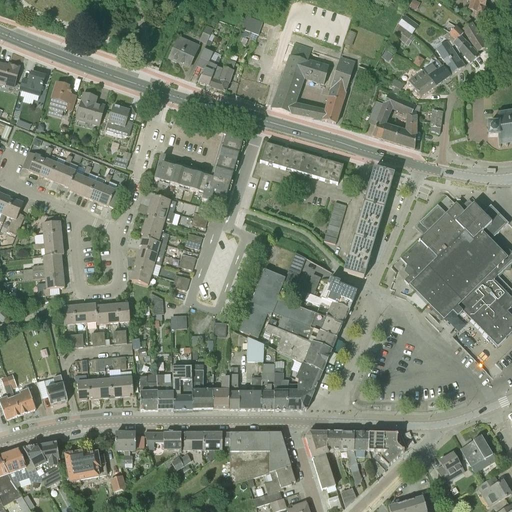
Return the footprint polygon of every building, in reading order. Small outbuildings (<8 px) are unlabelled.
[(420,4),(413,0),(409,7),(416,12),(420,4)] [(475,13),(473,13),(475,22),(486,19),(484,8),(485,0),(464,0),(470,3),(467,11),(475,13)] [(243,28),(261,35),(266,22),(249,15),(243,28)] [(412,36),(419,27),(405,18),(399,26),(412,36)] [(465,28),(473,44),(478,52),(485,49),(481,41),(483,40),(481,36),(479,37),(471,23),(465,28)] [(447,24),(443,31),(448,34),(449,34),(456,41),(452,44),(457,50),(471,64),(478,57),(460,38),(462,35),(455,28),(455,29),(447,24)] [(206,26),(198,43),(205,46),(213,29),(206,26)] [(393,36),(408,48),(415,39),(400,27),(393,36)] [(239,37),(243,39),(245,40),(246,38),(255,42),(257,36),(249,33),(248,34),(241,31),(239,37)] [(457,50),(452,44),(456,41),(449,34),(448,34),(443,38),(446,43),(435,50),(452,76),(464,68),(460,62),(459,63),(456,57),(460,55),(457,50)] [(247,41),(238,37),(236,42),(245,46),(247,41)] [(199,47),(179,38),(169,60),(189,69),(199,47)] [(335,126),(338,116),(345,94),(355,63),(340,58),(329,91),(324,111),(295,105),(304,81),(323,88),(329,67),(308,61),(311,50),(294,45),(290,58),(288,57),(274,101),(271,111),(289,116),(321,122),(335,126)] [(197,85),(208,88),(217,69),(216,69),(221,57),(213,53),(212,54),(204,51),(196,68),(204,71),(200,78),(201,79),(197,85)] [(388,64),(393,57),(386,52),(381,59),(388,64)] [(227,85),(228,84),(234,65),(233,65),(236,57),(231,55),(228,61),(226,65),(220,83),(227,85)] [(450,78),(437,60),(422,71),(435,88),(450,78)] [(225,94),(227,85),(220,83),(226,65),(228,61),(226,61),(222,71),(217,69),(208,88),(225,94)] [(0,85),(13,90),(20,68),(9,65),(7,70),(0,67),(0,85)] [(422,71),(408,82),(420,99),(435,88),(422,71)] [(33,98),(35,97),(39,98),(44,78),(31,74),(28,82),(22,80),(19,92),(25,94),(26,96),(33,98)] [(493,92),(502,88),(496,78),(489,83),(493,92)] [(403,86),(394,80),(393,80),(390,86),(400,92),(403,86)] [(72,113),(74,108),(76,98),(70,96),(71,92),(68,91),(69,88),(56,84),(51,100),(67,105),(65,111),(72,113)] [(371,138),(394,145),(399,130),(385,126),(391,112),(396,114),(402,100),(388,94),(374,128),(371,138)] [(76,121),(99,128),(104,110),(94,106),(96,99),(83,95),(76,121)] [(399,130),(394,145),(414,151),(415,136),(415,118),(416,117),(416,113),(412,112),(415,106),(402,100),(396,114),(406,118),(404,132),(399,130)] [(122,134),(122,137),(128,139),(132,124),(126,122),(129,112),(112,107),(107,124),(110,125),(113,131),(122,134)] [(511,111),(496,114),(497,122),(497,126),(487,126),(488,138),(497,138),(499,149),(511,146),(511,111)] [(432,113),(430,128),(431,133),(439,136),(440,129),(442,113),(432,113)] [(6,127),(1,138),(7,140),(11,129),(6,127)] [(165,158),(161,157),(154,181),(203,196),(201,201),(210,203),(213,195),(225,199),(243,139),(219,132),(218,136),(225,138),(213,180),(163,165),(165,158)] [(42,142),(36,140),(33,146),(39,149),(42,142)] [(265,145),(259,164),(298,175),(304,156),(265,145)] [(28,173),(38,177),(45,160),(43,159),(35,156),(35,157),(29,154),(22,170),(28,172),(28,173)] [(304,156),(298,175),(337,186),(342,168),(304,156)] [(123,160),(115,158),(113,166),(125,170),(128,162),(123,160)] [(38,177),(48,181),(55,164),(48,161),(48,162),(45,160),(38,177)] [(48,181),(58,185),(65,169),(63,168),(55,164),(48,181)] [(65,169),(58,185),(68,190),(74,175),(75,175),(76,173),(68,169),(68,170),(65,169)] [(363,280),(393,176),(373,170),(343,274),(363,280)] [(67,192),(78,196),(84,179),(82,178),(75,175),(74,175),(68,190),(67,192)] [(87,180),(84,179),(78,196),(88,200),(94,183),(87,180)] [(88,200),(98,204),(104,188),(102,186),(94,183),(88,200)] [(104,188),(98,204),(108,209),(115,192),(107,189),(104,188)] [(5,218),(12,203),(9,201),(10,199),(3,196),(0,202),(0,215),(1,216),(0,218),(0,223),(2,224),(5,218)] [(427,233),(391,268),(444,323),(440,326),(453,339),(470,322),(496,349),(511,333),(511,319),(506,313),(511,307),(511,292),(498,278),(505,271),(509,271),(509,267),(511,264),(511,255),(495,238),(508,225),(490,206),(481,215),(473,206),(468,211),(464,206),(460,211),(446,197),(418,224),(427,233)] [(149,208),(172,215),(175,204),(154,198),(153,201),(151,200),(149,208)] [(16,237),(20,227),(24,217),(19,215),(23,205),(15,202),(14,204),(12,203),(5,218),(12,221),(7,233),(16,237)] [(346,207),(336,204),(334,209),(345,213),(346,207)] [(148,219),(164,223),(172,226),(175,215),(172,215),(149,208),(147,216),(149,216),(148,219)] [(345,213),(334,209),(332,215),(343,218),(345,213)] [(192,220),(206,224),(208,218),(198,215),(194,214),(192,220)] [(343,218),(332,215),(331,221),(341,224),(343,218)] [(43,236),(61,235),(59,218),(47,219),(48,225),(42,225),(43,235),(43,236)] [(147,222),(145,221),(143,229),(161,234),(164,223),(148,219),(147,222)] [(205,230),(206,224),(192,220),(190,226),(195,228),(205,230)] [(341,224),(331,221),(329,226),(340,230),(341,224)] [(340,230),(329,226),(327,232),(338,235),(340,230)] [(141,236),(143,237),(142,240),(158,244),(160,245),(166,246),(169,236),(161,234),(143,229),(141,236)] [(338,235),(327,232),(325,238),(336,241),(338,235)] [(44,247),(62,246),(61,235),(43,236),(43,245),(43,248),(44,247)] [(186,241),(200,245),(202,239),(188,235),(186,241)] [(336,241),(325,238),(324,243),(335,247),(336,241)] [(140,248),(142,248),(141,251),(157,255),(160,245),(158,244),(142,240),(140,248)] [(198,251),(200,245),(186,241),(184,247),(189,248),(198,251)] [(44,250),(45,258),(45,259),(61,257),(63,257),(62,246),(44,247),(44,250)] [(154,266),(157,255),(141,251),(140,253),(138,253),(136,261),(154,266)] [(291,263),(303,267),(305,260),(295,254),(291,263)] [(180,262),(194,266),(196,260),(186,257),(181,256),(180,262)] [(43,266),(43,270),(62,268),(61,257),(45,259),(45,258),(42,258),(43,266)] [(151,276),(154,266),(136,261),(134,268),(136,269),(135,271),(151,276)] [(192,272),(194,266),(180,262),(178,268),(183,269),(192,272)] [(289,268),(300,272),(303,267),(291,263),(289,268)] [(62,268),(43,270),(43,266),(37,267),(38,273),(32,273),(32,281),(45,280),(63,279),(62,268)] [(287,273),(298,277),(300,272),(289,268),(287,273)] [(148,287),(151,276),(135,271),(134,274),(132,274),(130,282),(148,287)] [(287,320),(294,323),(336,340),(342,326),(316,315),(316,316),(277,300),(282,286),(285,279),(284,279),(264,271),(239,332),(257,340),(267,316),(270,317),(271,314),(287,320)] [(285,278),(296,282),(298,277),(287,273),(285,278)] [(173,283),(188,287),(190,281),(175,276),(173,283)] [(306,289),(314,292),(320,279),(312,276),(306,289)] [(285,279),(282,286),(293,289),(296,282),(285,278),(284,279),(285,279)] [(37,287),(38,298),(49,297),(49,291),(64,289),(63,279),(37,281),(38,287),(37,287)] [(321,300),(349,311),(356,294),(338,287),(339,285),(329,280),(325,290),(321,300)] [(186,293),(188,287),(173,283),(172,289),(186,293)] [(316,315),(342,326),(349,311),(321,300),(313,297),(304,294),(301,292),(298,299),(319,308),(316,315)] [(163,315),(162,301),(150,295),(152,316),(163,315)] [(118,325),(129,324),(128,305),(117,306),(118,325)] [(86,325),(96,324),(95,308),(95,306),(84,307),(86,325)] [(107,326),(118,325),(117,306),(106,307),(107,326)] [(141,307),(141,317),(149,317),(149,306),(141,307)] [(75,326),(86,325),(84,307),(73,308),(75,326)] [(96,324),(96,327),(107,326),(106,307),(95,308),(96,324)] [(64,327),(75,326),(73,308),(62,309),(64,327)] [(187,318),(177,318),(177,331),(187,331),(187,318)] [(283,333),(331,352),(336,340),(294,323),(287,320),(284,326),(279,324),(277,330),(276,330),(283,333)] [(214,325),(213,338),(225,339),(226,325),(214,325)] [(312,370),(322,374),(331,352),(283,333),(276,330),(277,330),(267,326),(264,332),(280,339),(275,352),(301,365),(312,370)] [(263,346),(247,339),(246,363),(263,363),(263,346)] [(297,392),(314,393),(322,374),(312,370),(301,365),(294,381),(297,382),(297,385),(297,392)] [(191,368),(192,412),(213,412),(213,391),(211,392),(203,391),(203,366),(191,366),(191,368)] [(261,380),(262,380),(261,394),(260,413),(274,413),(275,394),(274,392),(274,374),(274,369),(274,366),(262,366),(261,380)] [(172,368),(172,385),(173,395),(173,413),(192,412),(191,368),(172,368)] [(229,412),(239,412),(239,395),(239,394),(237,394),(237,369),(229,369),(229,376),(228,379),(229,378),(229,412)] [(274,374),(274,392),(275,394),(274,413),(288,413),(288,392),(288,387),(288,385),(289,382),(282,382),(283,370),(274,369),(274,374)] [(0,400),(0,406),(6,422),(21,417),(14,398),(11,391),(6,378),(4,371),(0,372),(0,389),(2,396),(5,394),(6,398),(0,400)] [(120,380),(122,399),(130,398),(130,396),(133,395),(131,373),(120,374),(120,380)] [(16,388),(12,376),(6,378),(11,391),(16,388)] [(172,385),(170,384),(170,376),(156,377),(156,384),(157,398),(158,413),(173,413),(173,395),(172,385)] [(54,387),(45,389),(44,382),(38,384),(42,399),(47,398),(50,408),(67,403),(60,377),(53,379),(54,387)] [(140,378),(140,413),(158,413),(157,398),(156,384),(146,384),(146,378),(140,378)] [(213,412),(229,412),(229,378),(228,379),(221,379),(220,391),(215,391),(213,391),(213,412)] [(251,394),(251,412),(260,413),(261,394),(262,380),(261,380),(251,379),(251,387),(249,387),(249,394),(251,394)] [(114,399),(122,399),(120,380),(110,381),(111,397),(114,397),(114,399)] [(108,397),(111,397),(110,381),(99,382),(100,400),(108,400),(108,397)] [(92,401),(100,400),(99,382),(88,383),(89,399),(92,399),(92,401)] [(87,399),(89,399),(88,383),(77,384),(78,402),(87,401),(87,399)] [(14,398),(21,417),(35,412),(27,390),(19,394),(20,396),(14,398)] [(288,392),(288,413),(303,413),(306,411),(314,393),(297,392),(288,392)] [(239,395),(239,412),(251,412),(251,394),(249,394),(239,394),(239,395)] [(322,459),(325,458),(325,456),(328,455),(327,452),(326,452),(326,444),(324,444),(324,434),(308,433),(305,438),(312,460),(321,457),(322,459)] [(124,457),(125,457),(124,444),(125,444),(125,434),(115,434),(115,440),(112,440),(115,453),(123,454),(124,457)] [(129,454),(135,454),(135,450),(142,450),(142,438),(135,438),(135,434),(125,434),(125,444),(124,444),(125,457),(125,465),(131,465),(132,457),(129,457),(129,454)] [(163,445),(163,452),(180,452),(181,435),(144,434),(146,444),(149,451),(154,451),(154,445),(163,445)] [(326,452),(327,452),(331,452),(340,452),(341,434),(326,434),(324,434),(324,444),(326,444),(326,452)] [(356,465),(357,465),(356,463),(353,453),(354,435),(341,434),(340,452),(346,453),(355,489),(362,483),(356,465)] [(184,453),(202,453),(203,452),(204,452),(204,435),(184,435),(184,453)] [(269,475),(290,468),(280,435),(230,435),(230,447),(230,453),(229,454),(229,482),(211,487),(210,486),(192,497),(196,503),(214,492),(213,491),(229,487),(269,475)] [(214,454),(214,435),(204,435),(204,452),(203,452),(202,453),(208,453),(208,456),(206,457),(210,464),(216,460),(214,455),(214,454)] [(229,448),(229,454),(230,453),(230,447),(230,435),(214,435),(214,454),(221,454),(221,448),(229,448)] [(368,463),(371,463),(368,453),(369,435),(354,435),(353,453),(356,463),(357,465),(363,464),(363,461),(368,461),(368,463)] [(376,480),(384,472),(376,463),(381,459),(379,457),(379,454),(383,454),(383,435),(369,435),(368,453),(371,463),(376,480)] [(376,463),(384,472),(388,469),(404,453),(397,436),(383,435),(383,454),(379,454),(379,457),(381,459),(376,463)] [(470,468),(483,461),(491,455),(481,437),(472,442),(473,443),(460,451),(462,456),(465,460),(470,468)] [(46,490),(62,480),(56,444),(23,450),(28,460),(34,470),(39,477),(38,477),(46,490)] [(34,470),(28,460),(23,462),(17,451),(0,457),(0,460),(9,476),(14,484),(38,477),(39,477),(34,470)] [(71,484),(108,477),(104,456),(98,458),(97,454),(86,457),(86,453),(65,457),(71,484)] [(176,472),(191,463),(187,455),(181,459),(181,458),(179,459),(178,458),(171,463),(176,472)] [(461,470),(458,464),(455,460),(452,455),(439,463),(442,468),(436,471),(444,485),(451,481),(449,477),(461,470)] [(458,464),(465,460),(462,456),(455,460),(458,464)] [(321,457),(312,460),(321,492),(335,487),(330,472),(325,458),(322,459),(321,457)] [(13,484),(14,484),(9,476),(0,460),(0,500),(3,508),(15,501),(21,498),(13,484)] [(282,492),(282,490),(291,487),(291,485),(295,484),(290,468),(269,475),(272,482),(264,485),(267,496),(253,500),(255,509),(269,505),(281,500),(279,493),(282,492)] [(109,481),(113,494),(126,490),(122,477),(109,481)] [(476,489),(488,509),(510,496),(502,482),(497,485),(493,479),(476,489)] [(356,499),(352,489),(340,493),(345,509),(356,499)] [(22,499),(29,511),(34,508),(27,497),(22,499)] [(338,497),(328,500),(331,511),(341,509),(338,497)] [(21,498),(15,501),(21,511),(20,511),(29,511),(22,499),(21,498)] [(425,511),(422,499),(388,509),(388,511),(425,511)] [(281,500),(269,505),(271,511),(278,511),(286,510),(283,500),(281,500)]
